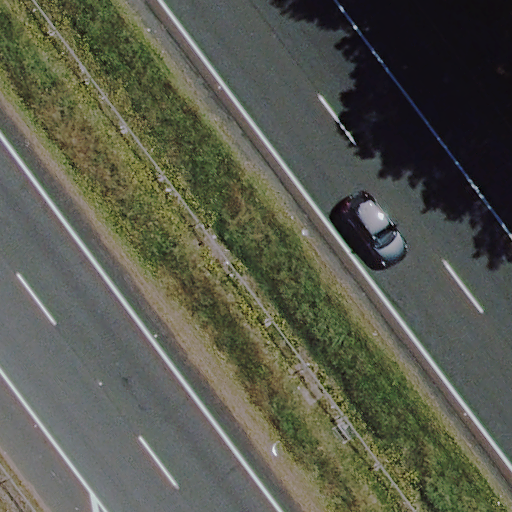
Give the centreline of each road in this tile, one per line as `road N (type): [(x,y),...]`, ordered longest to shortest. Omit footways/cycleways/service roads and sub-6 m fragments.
road 1 (motorway): [(230,0),(511,380)]
road 2 (motorway): [(182,511),(0,267)]
